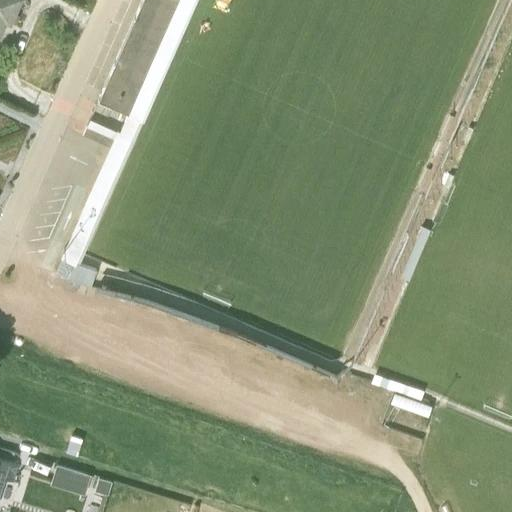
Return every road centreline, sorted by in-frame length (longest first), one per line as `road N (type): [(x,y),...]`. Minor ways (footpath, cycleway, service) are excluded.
road 1 (track): [(0,279),(376,432),(420,484),(430,511)]
road 2 (unclassified): [(99,0),(0,228)]
